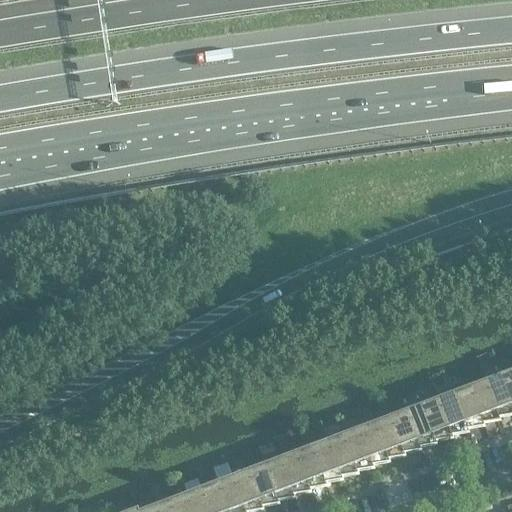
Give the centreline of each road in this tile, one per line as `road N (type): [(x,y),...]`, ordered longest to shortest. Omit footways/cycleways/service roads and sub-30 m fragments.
road 1 (motorway): [(0,439),(371,248),(511,196)]
road 2 (motorway): [(511,30),(0,100)]
road 3 (motorway): [(0,157),(511,87)]
road 4 (motorway): [(233,0),(0,34)]
